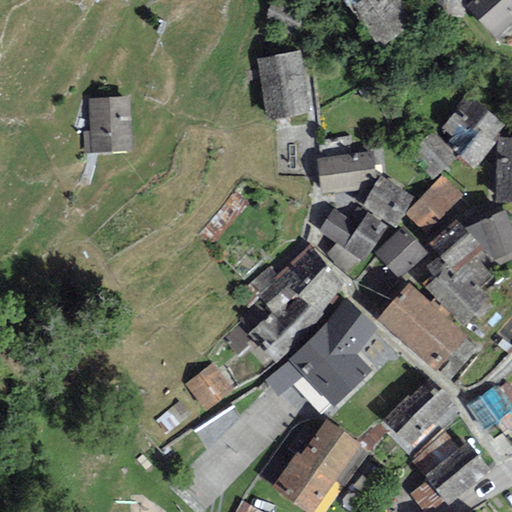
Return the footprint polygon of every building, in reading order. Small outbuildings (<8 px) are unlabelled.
[(304,5),(292,0),(274,0),(266,19),(293,31),(304,5)] [(356,0),(383,36),(416,11),(407,0),(356,0)] [(511,0),(477,0),(498,22),(511,8),(511,0)] [(300,48),(263,54),(272,109),(309,103),(300,48)] [(91,98),(94,145),(132,142),(128,95),(91,98)] [(446,129),(476,157),(505,126),(474,98),(446,129)] [(457,154),(431,125),(406,147),(432,176),(457,154)] [(323,154),(327,185),(375,179),(371,148),(323,154)] [(446,172),(413,207),(431,225),(464,190),(446,172)] [(386,175),(370,199),(397,218),(414,194),(386,175)] [(338,205),(323,226),(365,254),(384,224),(367,213),(362,221),(338,205)] [(489,217),(501,254),(511,250),(511,229),(506,211),(489,217)] [(406,222),(380,246),(401,269),(415,256),(407,246),(418,236),(406,222)] [(471,228),(440,254),(455,267),(484,243),(471,228)] [(256,331),(278,355),(325,313),(319,306),(343,285),(312,251),(290,271),(296,277),(269,301),(278,312),(256,331)] [(422,274),(471,319),(489,298),(455,267),(440,254),(422,274)] [(468,330),(412,282),(385,313),(441,361),(468,330)] [(295,383),(321,413),(373,363),(356,346),(376,328),(351,302),(267,380),(283,395),(295,383)] [(230,384),(215,362),(196,375),(210,397),(230,384)] [(411,435),(451,393),(432,375),(392,416),(411,435)] [(511,423),(511,382),(511,381),(489,400),(510,425),(511,423)] [(282,487),(312,508),(361,437),(331,417),(282,487)] [(434,472),(458,453),(441,432),(408,458),(425,479),(434,472)] [(434,472),(448,491),(487,463),(473,443),(458,453),(434,472)]
